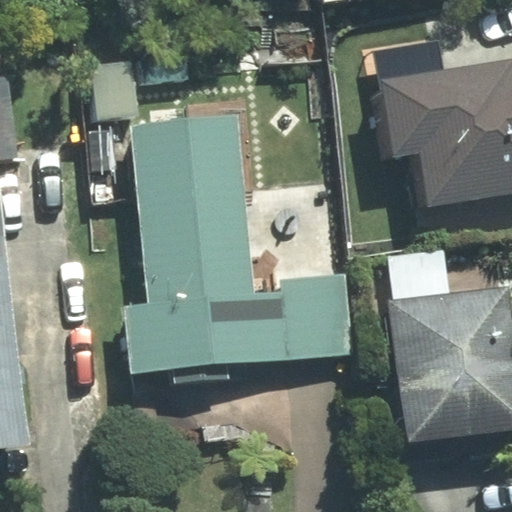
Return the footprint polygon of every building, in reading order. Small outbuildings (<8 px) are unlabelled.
[(127,120),(122,74),(95,77),(100,124),(127,120)] [(511,74),(356,88),(363,166),(391,164),(393,186),(396,221),(511,211),(511,74)] [(124,382),(348,360),(339,281),(273,289),(274,300),(248,303),(230,122),(124,134),(142,313),(117,315),(124,382)] [(0,459),(22,457),(0,248),(0,459)] [(388,470),(511,455),(511,293),(371,308),(388,470)]
